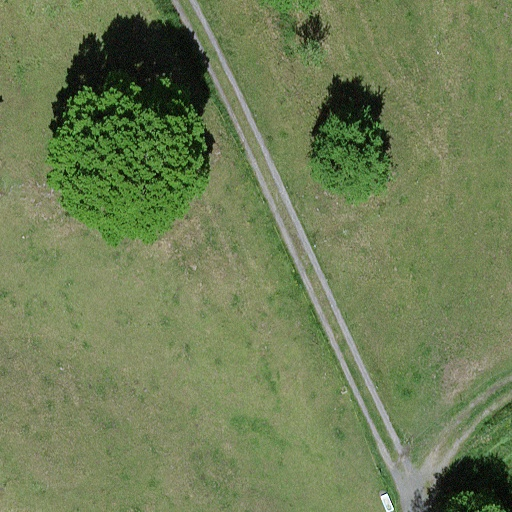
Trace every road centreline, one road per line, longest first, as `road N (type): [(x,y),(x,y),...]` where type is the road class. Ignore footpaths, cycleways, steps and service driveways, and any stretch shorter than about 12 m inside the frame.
road 1 (track): [(409,511),(335,328),(183,0)]
road 2 (track): [(407,506),(456,425),(511,382)]
